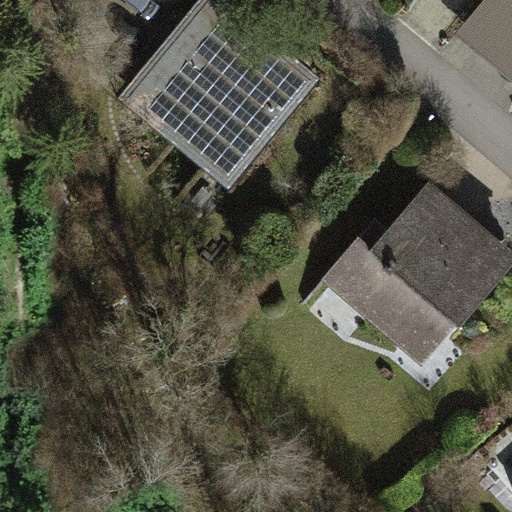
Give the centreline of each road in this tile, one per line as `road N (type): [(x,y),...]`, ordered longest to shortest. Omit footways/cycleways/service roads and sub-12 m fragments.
road 1 (track): [(3,511),(11,485),(12,175),(17,126),(52,0)]
road 2 (residential): [(511,154),(326,0)]
